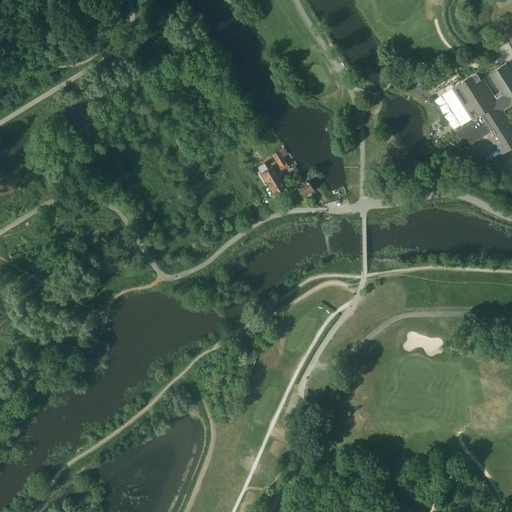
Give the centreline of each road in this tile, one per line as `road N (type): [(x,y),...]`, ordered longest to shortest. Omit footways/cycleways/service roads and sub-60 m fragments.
road 1 (unclassified): [(183,275),(274,216),(363,205)]
road 2 (track): [(187,511),(210,460),(213,417),(197,362)]
road 3 (unclassified): [(511,218),(454,193),(363,205)]
